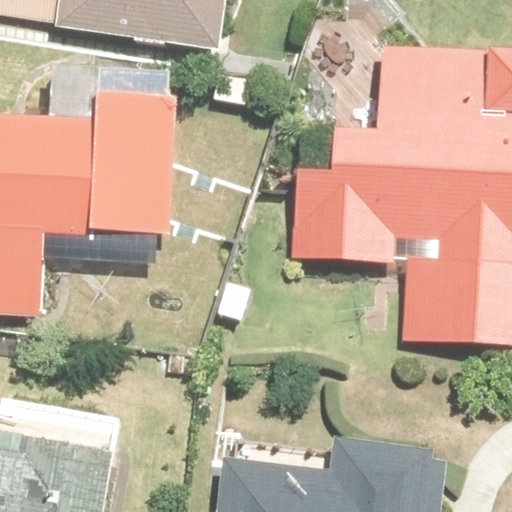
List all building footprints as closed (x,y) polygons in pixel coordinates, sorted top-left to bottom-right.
[(0,0),(0,87),(141,111),(144,98),(160,0),(0,0)] [(511,101),(328,92),(322,91),(315,179),(275,176),(272,221),(235,217),(230,300),(331,306),(333,281),(377,283),(376,307),(346,305),(340,383),(454,392),(456,366),(461,293),(511,295),(511,207),(510,208),(511,203),(511,101)] [(88,119),(71,117),(0,113),(0,274),(43,277),(89,279),(95,144),(86,143),(88,119)] [(150,147),(181,151),(184,126),(152,122),(150,147)] [(161,331),(151,358),(174,366),(183,338),(161,331)] [(0,439),(0,511),(108,511),(118,462),(0,439)] [(432,511),(437,472),(439,463),(341,450),(341,458),(337,481),(239,468),(226,466),(219,511),(432,511)]
